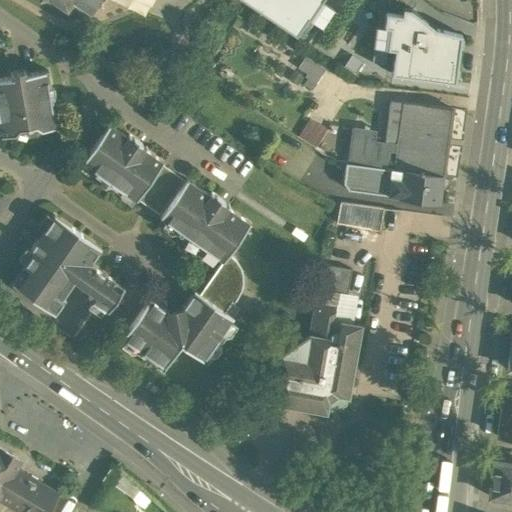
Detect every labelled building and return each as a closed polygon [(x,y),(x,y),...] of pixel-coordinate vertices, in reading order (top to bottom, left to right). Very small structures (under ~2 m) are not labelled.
[(58,0),(66,5),(69,0),(76,0),(90,8),(95,0),(58,0)] [(320,0),(243,0),(298,35),(320,0)] [(461,35),(435,28),(410,8),(402,7),(402,14),(386,12),(384,27),(390,28),(388,47),(395,49),(392,74),(455,81),(461,35)] [(318,80),(323,71),(307,61),(301,70),(318,80)] [(25,70),(10,73),(11,77),(0,78),(0,130),(1,137),(15,135),(19,130),(35,127),(41,130),(56,128),(51,103),(52,103),(52,101),(54,89),(54,88),(52,88),(48,70),(25,74),(25,70)] [(451,108),(394,101),(391,125),(389,125),(386,142),(374,141),(376,130),(354,127),(349,163),(401,170),(440,175),(442,175),(451,108)] [(326,131),(309,120),(299,137),(316,147),(326,131)] [(147,146),(129,133),(127,136),(108,123),(82,161),(96,171),(94,175),(100,179),(106,178),(112,182),(114,189),(120,193),(122,189),(137,200),(163,162),(145,149),(147,146)] [(349,163),(345,163),(342,183),(347,189),(389,196),(391,179),(400,181),(401,170),(349,163)] [(167,166),(143,201),(161,214),(185,179),(167,166)] [(440,175),(401,170),(400,181),(398,197),(436,202),(440,175)] [(211,191),(209,194),(186,178),(185,179),(161,214),(160,216),(179,229),(176,233),(182,237),(189,236),(196,241),(196,246),(202,251),(205,247),(222,260),(224,261),(229,253),(250,223),(228,207),(230,204),(211,191)] [(400,181),(391,179),(389,196),(398,197),(400,181)] [(382,208),(338,202),(334,222),(377,232),(382,208)] [(114,280),(90,263),(101,247),(84,236),(70,226),(54,214),(41,232),(45,234),(40,241),(37,239),(29,249),(33,251),(23,265),(30,269),(18,286),(12,281),(11,283),(23,292),(38,302),(54,314),(65,298),(62,296),(70,286),(68,284),(72,278),(91,292),(88,297),(108,311),(124,287),(122,286),(119,291),(110,285),(114,280)] [(222,260),(199,293),(226,311),(233,301),(235,303),(241,293),(244,282),(243,270),(238,260),(229,253),(224,261),(222,260)] [(23,265),(12,281),(18,286),(30,269),(23,265)] [(350,270),(327,266),(322,289),(346,293),(350,270)] [(122,286),(114,280),(110,285),(119,291),(122,286)] [(182,307),(166,309),(149,297),(122,337),(139,349),(137,352),(143,356),(149,355),(156,360),(157,366),(163,370),(181,345),(206,362),(211,356),(210,351),(215,344),(220,343),(224,336),(222,334),(234,317),(226,311),(199,293),(194,289),(182,307)] [(308,334),(279,353),(275,377),(278,382),(274,403),(325,412),(327,401),(336,398),(347,400),(360,326),(339,322),(336,318),(333,317),(335,306),(314,302),(308,334)] [(511,394),(503,393),(497,437),(511,439),(511,394)] [(239,413),(226,404),(220,412),(233,421),(239,413)] [(18,459),(0,448),(0,498),(20,511),(38,481),(13,467),(18,459)] [(511,464),(493,462),(489,496),(511,499),(511,464)] [(38,481),(20,511),(22,511),(45,511),(57,493),(38,481)]
